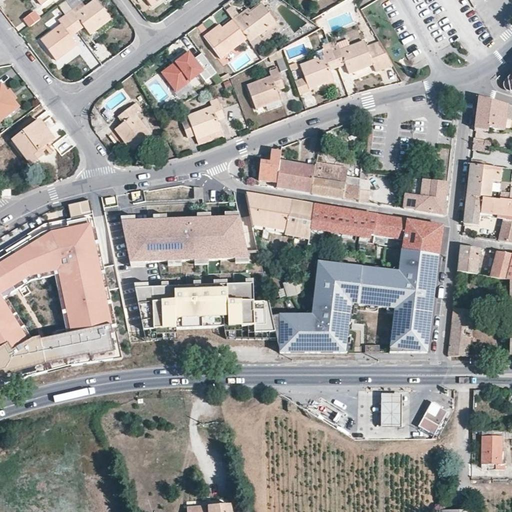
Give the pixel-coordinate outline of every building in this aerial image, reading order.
[(72,11),(65,16),(73,27),(79,22),(84,28),(90,36),(111,20),(96,0),(95,0),(75,15),(72,11)] [(247,9),(239,15),(242,19),(262,4),(260,2),(249,11),(247,9)] [(239,15),(232,20),(233,21),(246,39),(249,42),(275,22),(273,19),(270,15),(273,13),(268,6),(265,8),(262,4),(242,19),(239,15)] [(22,17),(30,27),(40,20),(32,10),(22,17)] [(73,27),(65,16),(59,21),(61,25),(40,41),(55,61),(77,45),(71,38),(66,31),(73,27)] [(246,39),(233,21),(221,29),(213,36),(210,32),(204,37),(220,59),(246,39)] [(73,27),(78,33),(84,28),(79,22),(73,27)] [(249,42),(256,51),(264,46),(259,39),(277,25),(275,22),(249,42)] [(393,64),(407,57),(391,25),(377,32),(393,64)] [(213,36),(221,29),(218,26),(210,32),(213,36)] [(493,26),(488,29),(495,39),(500,35),(493,26)] [(71,38),(78,33),(73,27),(66,31),(71,38)] [(347,40),(335,45),(336,47),(338,46),(340,51),(350,47),(347,40)] [(334,42),(328,44),(337,69),(345,66),(349,75),(373,66),(375,72),(392,65),(379,43),(366,47),(364,42),(350,47),(340,51),(338,46),(336,47),(335,45),(334,42)] [(330,71),(337,69),(328,44),(322,46),(324,52),(322,52),(323,57),(300,66),(304,78),(294,82),(299,96),(310,92),(309,90),(333,81),(330,71)] [(196,63),(199,61),(196,57),(192,59),(186,50),(180,55),(182,58),(173,65),(162,73),(176,91),(190,81),(202,72),(201,71),(196,63)] [(286,69),(279,51),(268,57),(271,62),(275,60),(279,72),(286,69)] [(182,58),(180,55),(170,62),(173,65),(182,58)] [(201,71),(210,64),(204,57),(199,61),(196,63),(201,71)] [(271,77),(259,82),(247,87),(255,109),(266,105),(279,100),(277,92),(275,88),(283,85),(277,69),(269,72),(271,77)] [(382,70),(383,80),(394,78),(392,69),(382,70)] [(140,71),(133,76),(140,87),(148,83),(140,71)] [(204,80),(202,72),(190,81),(194,87),(204,80)] [(257,77),(259,82),(271,77),(269,72),(257,77)] [(9,97),(6,92),(1,86),(0,86),(0,120),(15,109),(7,98),(9,97)] [(10,89),(6,92),(9,97),(7,98),(15,109),(18,107),(13,101),(17,99),(10,89)] [(507,105),(478,98),(475,130),(487,131),(489,126),(505,130),(507,105)] [(195,136),(196,141),(220,131),(217,122),(216,118),(224,115),(218,100),(210,103),(211,107),(187,116),(189,121),(177,125),(183,140),(195,136)] [(282,107),(279,100),(266,105),(269,112),(282,107)] [(122,123),(114,129),(130,150),(150,135),(134,114),(141,110),(136,103),(118,117),(122,123)] [(39,121),(13,141),(30,165),(43,155),(39,150),(53,140),(39,121)] [(220,131),(196,141),(198,146),(222,136),(220,131)] [(111,144),(119,140),(116,134),(108,138),(111,144)] [(490,147),(485,146),(472,143),(472,151),(488,155),(490,147)] [(277,184),(280,162),(282,148),(272,152),(271,163),(262,162),(259,181),(277,184)] [(294,164),(280,162),(277,184),(277,188),(311,193),(316,168),(304,166),(303,171),(293,170),(294,164)] [(316,164),(316,168),(311,193),(358,201),(359,182),(355,182),(355,187),(342,185),(345,169),(316,164)] [(511,173),(511,170),(468,166),(464,223),(475,225),(479,214),(503,217),(499,241),(511,243),(511,190),(511,191),(511,173)] [(444,182),(423,180),(422,197),(414,196),(412,209),(443,215),(444,182)] [(314,205),(246,194),(253,225),(264,227),(265,221),(287,226),(287,231),(286,238),(309,242),(310,232),(314,205)] [(400,220),(314,205),(310,232),(371,243),(374,237),(400,241),(403,245),(405,227),(400,226),(400,220)] [(134,222),(121,222),(130,264),(144,263),(168,262),(181,262),(194,261),(208,260),(235,259),(247,259),(239,217),(225,218),(210,218),(197,219),(166,220),(152,221),(134,222)] [(442,227),(400,220),(400,226),(405,227),(403,245),(396,244),(396,245),(392,245),(392,249),(400,250),(439,257),(442,227)] [(287,226),(265,221),(264,227),(287,231),(287,226)] [(50,234),(0,264),(0,269),(13,289),(31,279),(57,273),(69,331),(92,331),(111,323),(90,226),(50,234)] [(479,250),(461,247),(458,273),(477,276),(479,250)] [(311,315),(279,315),(273,317),(276,332),(281,353),(345,353),(351,308),(393,311),(388,352),(427,352),(439,257),(400,250),(398,272),(318,261),(311,315)] [(506,280),(511,255),(496,253),(490,278),(506,280)] [(0,365),(30,345),(12,317),(24,309),(13,289),(0,269),(0,365)] [(301,276),(286,285),(289,297),(302,293),(304,276),(301,276)] [(148,289),(135,289),(144,331),(175,329),(223,327),(255,326),(255,332),(276,332),(273,317),(272,314),(270,303),(254,304),(254,285),(246,285),(227,286),(213,286),(200,287),(193,287),(168,288),(161,288),(148,289)] [(470,359),(473,311),(451,310),(449,358),(470,359)] [(111,328),(61,339),(67,369),(121,361),(116,335),(112,336),(111,328)] [(175,329),(144,331),(145,341),(177,339),(175,329)] [(401,396),(382,396),(382,414),(382,428),(401,428),(401,413),(401,396)] [(349,414),(322,398),(312,414),(340,430),(349,414)] [(447,412),(432,404),(419,427),(434,436),(447,412)] [(502,431),(482,431),(482,465),(488,465),(488,469),(495,469),(495,471),(505,471),(505,451),(502,451),(502,431)]
